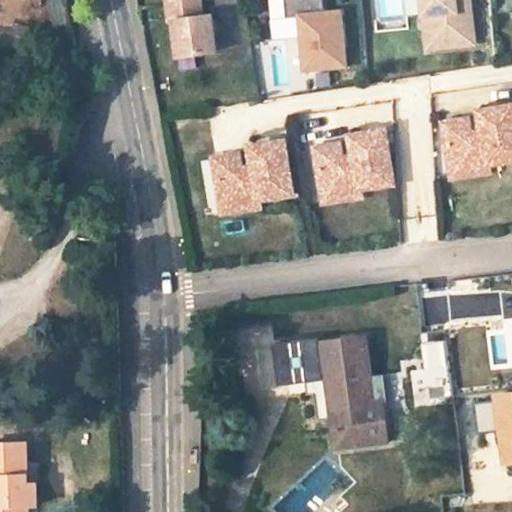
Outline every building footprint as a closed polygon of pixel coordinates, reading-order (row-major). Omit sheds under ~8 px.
[(49,0),(55,24),(73,24),(68,0),(49,0)] [(168,0),(170,16),(174,16),(177,51),(215,48),(210,0),(168,0)] [(288,16),(286,0),(271,0),(273,17),(288,16)] [(286,0),(288,16),(301,14),(306,68),(347,64),(342,10),(326,11),(324,0),(286,0)] [(424,0),(429,47),(475,43),(472,0),(424,0)] [(446,121),(453,164),(455,163),(475,160),(477,170),(493,167),(492,160),(511,156),(511,103),(482,108),(485,124),(475,125),(474,116),(446,121)] [(344,139),(317,144),(324,187),(344,183),(345,193),(364,190),(362,183),(394,177),(386,126),(353,131),(355,147),(346,149),(344,139)] [(244,151),(216,156),(224,199),(243,196),(245,205),(263,202),(262,195),(294,190),(285,138),(252,143),(255,159),(246,161),(244,151)] [(475,160),(455,163),(457,173),(477,170),(475,160)] [(344,183),(324,187),(326,195),(345,193),(344,183)] [(243,196),(224,199),(225,209),(245,205),(243,196)] [(81,248),(102,251),(103,239),(83,236),(81,248)] [(352,423),(350,407),(373,404),(365,337),(326,342),(320,340),(276,345),(280,392),(319,388),(324,426),(352,423)] [(422,343),(423,372),(412,373),(414,400),(450,398),(447,341),(422,343)] [(505,461),(511,460),(511,392),(503,394),(506,423),(500,424),(505,461)] [(503,394),(496,394),(500,424),(506,423),(503,394)] [(29,472),(29,442),(0,441),(0,511),(29,511),(30,504),(40,504),(40,484),(36,484),(29,484),(29,472)]
